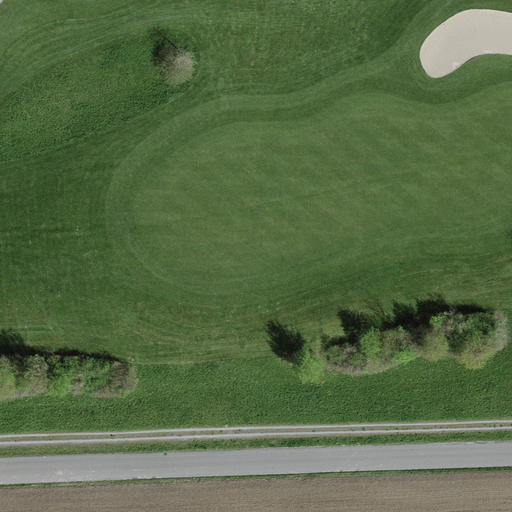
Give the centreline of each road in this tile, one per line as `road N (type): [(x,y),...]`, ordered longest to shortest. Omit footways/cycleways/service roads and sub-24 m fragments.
road 1 (unclassified): [(511,457),(0,475)]
road 2 (track): [(511,431),(0,446)]
